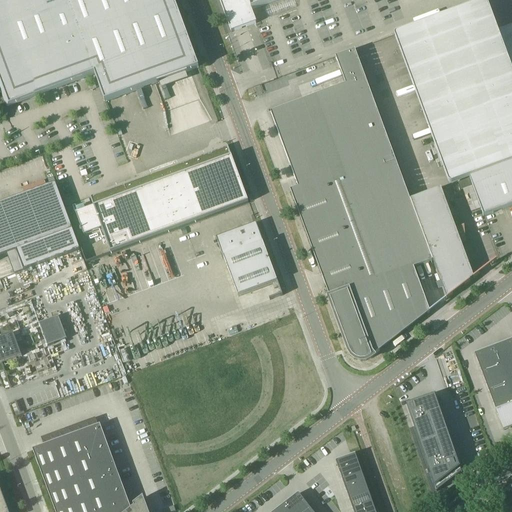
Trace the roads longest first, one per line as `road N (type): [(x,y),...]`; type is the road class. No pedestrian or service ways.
road 1 (unclassified): [(349,405),(197,0)]
road 2 (unknown): [(271,198),(209,220),(221,287),(248,309),(307,292)]
road 3 (unclassified): [(349,405),(511,280)]
road 4 (unclassified): [(215,511),(349,405)]
road 5 (unknown): [(365,38),(426,179)]
